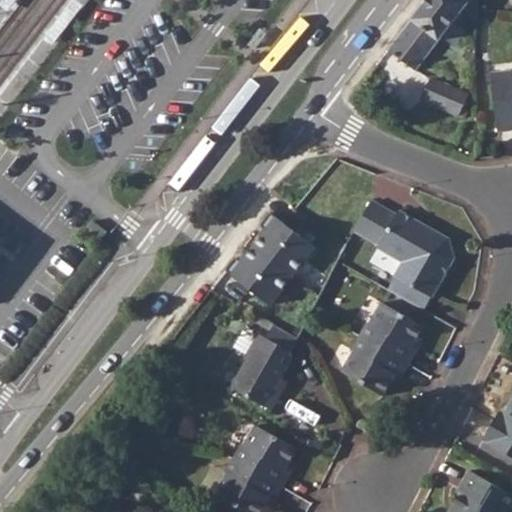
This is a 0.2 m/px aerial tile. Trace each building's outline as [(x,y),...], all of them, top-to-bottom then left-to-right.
[(17,0),(5,0),(2,5),(9,10),(17,0)] [(85,5),(78,0),(74,0),(45,38),(54,45),(85,5)] [(426,0),(388,50),(417,71),(463,10),(477,21),(478,19),(478,16),(479,9),(479,0),(426,0)] [(494,10),(479,9),(478,16),(494,18),(494,10)] [(511,130),(511,71),(491,73),(499,132),(511,130)] [(469,95),(433,79),(423,100),(460,116),(463,109),(469,95)] [(469,112),(463,109),(460,116),(466,118),(469,112)] [(396,277),(433,298),(456,259),(450,239),(434,230),(432,233),(420,226),(422,223),(400,211),(398,215),(373,201),(355,231),(380,245),(378,248),(404,262),(396,277)] [(287,225),(271,213),(260,226),(266,230),(242,262),(236,258),(226,271),(271,306),(316,247),(295,231),(287,225)] [(294,216),(287,225),(295,231),(302,222),(294,216)] [(93,221),(86,230),(101,240),(107,232),(93,221)] [(434,230),(422,223),(420,226),(432,233),(434,230)] [(433,298),(396,277),(389,290),(425,311),(433,298)] [(412,348),(424,327),(382,303),(371,323),(368,322),(352,350),(355,351),(342,372),(384,396),(396,376),(401,379),(417,351),(412,348)] [(299,339),(275,325),(267,338),(259,334),(245,359),(247,361),(232,388),(272,411),(284,391),(277,387),(293,359),(291,352),(299,339)] [(511,402),(509,408),(511,409),(507,416),(500,412),(484,440),(511,456),(511,402)] [(504,405),(500,412),(507,416),(511,409),(509,408),(504,405)] [(168,424),(155,423),(154,436),(166,437),(168,424)] [(286,470),(298,449),(256,425),(244,447),(242,445),(226,472),(228,474),(216,494),(246,511),(261,511),(270,498),(275,501),(291,473),(286,470)] [(203,487),(216,494),(228,474),(226,472),(215,466),(203,487)] [(506,511),(511,502),(511,494),(470,470),(459,490),(462,493),(454,507),(459,510),(458,511),(506,511)]
